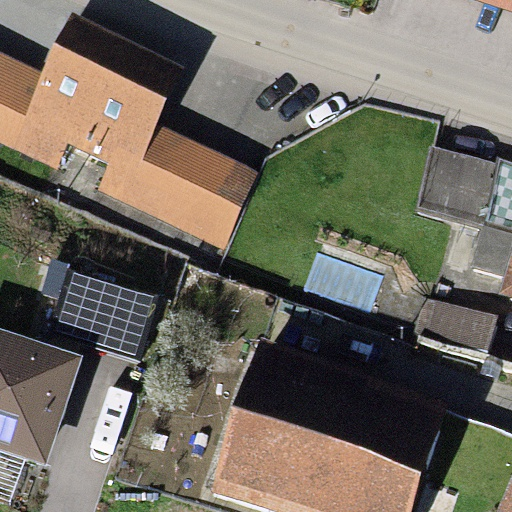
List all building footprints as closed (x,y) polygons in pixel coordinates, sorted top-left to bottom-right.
[(0,83),(0,145),(119,202),(152,133),(180,74),(69,22),(32,99),(0,83)] [(247,178),(152,133),(119,202),(214,248),(247,178)] [(413,213),(463,231),(485,169),(434,152),(413,213)] [(507,280),(511,266),(511,169),(503,166),(470,268),(507,280)] [(158,298),(66,270),(47,330),(139,358),(158,298)] [(80,357),(0,330),(0,449),(45,464),(80,357)] [(261,353),(218,481),(310,511),(409,511),(443,415),(261,353)] [(511,511),(511,483),(499,511),(511,511)]
